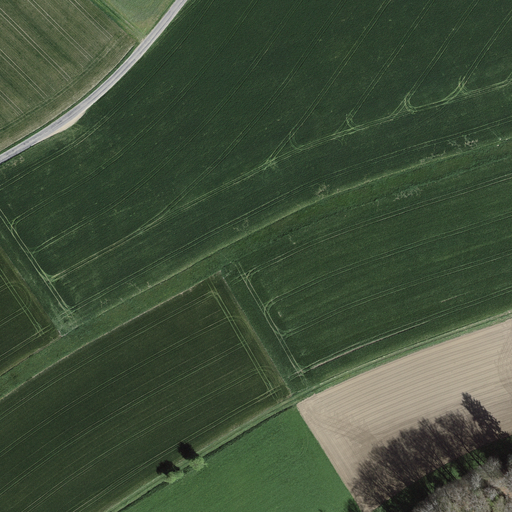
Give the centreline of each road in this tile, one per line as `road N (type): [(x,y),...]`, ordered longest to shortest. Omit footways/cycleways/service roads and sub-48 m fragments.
road 1 (unclassified): [(182,0),(99,93),(0,159)]
road 2 (track): [(118,511),(295,403)]
